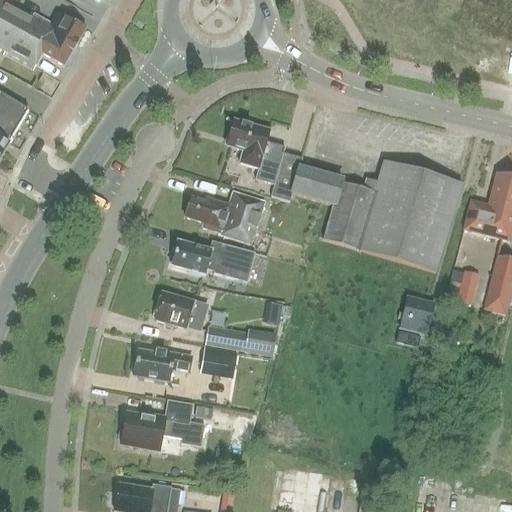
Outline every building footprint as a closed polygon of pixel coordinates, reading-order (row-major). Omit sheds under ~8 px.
[(54,35),(75,47),(85,31),(57,15),(49,30),(0,1),(0,18),(3,20),(4,18),(39,38),(37,41),(42,43),(43,41),(49,44),(54,35)] [(3,20),(0,18),(0,52),(33,72),(42,56),(63,68),(75,47),(54,35),(49,44),(43,41),(42,43),(37,41),(39,38),(4,18),(3,20)] [(0,159),(10,143),(26,113),(0,97),(0,159)] [(227,136),(229,138),(226,149),(241,153),(238,167),(257,172),(254,183),(273,188),(269,199),(289,204),(301,161),(281,155),(283,150),(265,145),(268,134),(248,128),(232,124),(232,127),(230,127),(227,136)] [(405,165),(403,170),(384,165),(378,185),(366,182),(363,192),(342,186),(343,183),(299,170),(291,196),(333,208),(323,243),(435,275),(461,187),(442,182),(444,176),(440,173),(410,164),(405,165)] [(506,177),(505,178),(496,176),(488,209),(470,204),(463,233),(509,245),(511,233),(511,176),(509,176),(508,176),(506,177)] [(250,248),(264,205),(233,195),(229,208),(207,201),(205,205),(192,200),(185,220),(204,226),(203,230),(221,236),(220,238),(250,248)] [(246,283),(254,255),(222,247),(220,257),(211,255),(211,254),(177,244),(170,268),(189,274),(188,277),(201,281),(202,277),(205,278),(206,270),(215,272),(214,274),(246,283)] [(511,262),(497,258),(483,313),(505,318),(511,289),(511,262)] [(456,304),(471,307),(479,278),(464,274),(456,304)] [(153,319),(155,320),(155,323),(186,332),(188,327),(200,330),(205,313),(193,310),(194,304),(163,295),(158,313),(154,313),(153,319)] [(434,306),(406,299),(398,333),(426,339),(434,306)] [(281,324),(282,305),(269,305),(269,324),(281,324)] [(221,351),(266,360),(271,360),(275,337),(248,332),(247,336),(208,329),(204,347),(221,351)] [(394,346),(416,351),(419,340),(397,335),(394,346)] [(237,355),(204,349),(200,376),(232,381),(237,355)] [(189,376),(192,358),(155,351),(154,356),(137,353),(133,379),(170,386),(172,373),(189,376)] [(204,428),(190,426),(194,408),(168,403),(164,420),(154,418),(153,424),(125,419),(123,433),(120,434),(119,441),(121,443),(120,447),(159,454),(162,439),(181,443),(180,447),(200,450),(204,428)] [(229,423),(230,414),(200,408),(198,417),(229,423)] [(487,471),(500,420),(488,417),(476,468),(487,471)] [(152,492),(118,487),(114,511),(168,511),(171,490),(153,488),(152,492)]
